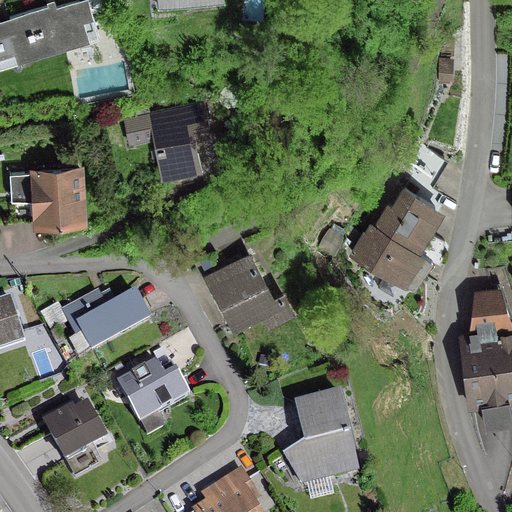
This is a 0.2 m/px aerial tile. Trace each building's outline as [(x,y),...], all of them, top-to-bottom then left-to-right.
[(55,1),(0,17),(0,60),(87,35),(81,14),(91,12),(87,0),(73,0),(56,5),(55,1)] [(448,76),(448,63),(438,63),(437,75),(448,76)] [(127,143),(152,137),(159,174),(198,165),(193,142),(209,139),(201,102),(122,119),(127,143)] [(401,168),(411,174),(403,187),(428,202),(436,189),(427,183),(442,158),(416,142),(401,168)] [(77,169),(7,173),(10,218),(11,218),(35,216),(35,221),(81,219),(77,169)] [(387,204),(374,226),(407,247),(408,246),(419,227),(433,205),(428,202),(403,187),(391,207),(387,204)] [(365,233),(363,232),(350,252),(413,290),(430,261),(430,260),(412,250),(413,249),(408,246),(407,247),(374,226),(370,223),(365,233)] [(205,277),(212,291),(230,323),(259,308),(268,323),(290,311),(280,294),(271,298),(247,255),(205,277)] [(469,338),(458,340),(466,402),(511,394),(511,330),(495,333),(494,328),(511,325),(498,286),(473,290),(468,331),(469,338)] [(96,294),(61,313),(74,337),(80,333),(89,351),(147,320),(133,294),(105,309),(96,294)] [(8,299),(0,301),(0,351),(23,344),(8,299)] [(408,325),(397,334),(407,344),(417,335),(408,325)] [(154,363),(116,384),(135,419),(151,410),(153,414),(186,396),(173,373),(162,379),(154,363)] [(277,477),(289,469),(298,483),(355,469),(337,394),(294,405),(303,444),(270,464),(277,477)] [(58,418),(45,426),(63,459),(101,438),(85,410),(72,417),(70,414),(59,420),(58,418)] [(208,506),(199,511),(254,511),(248,502),(254,498),(239,473),(202,497),(208,506)]
